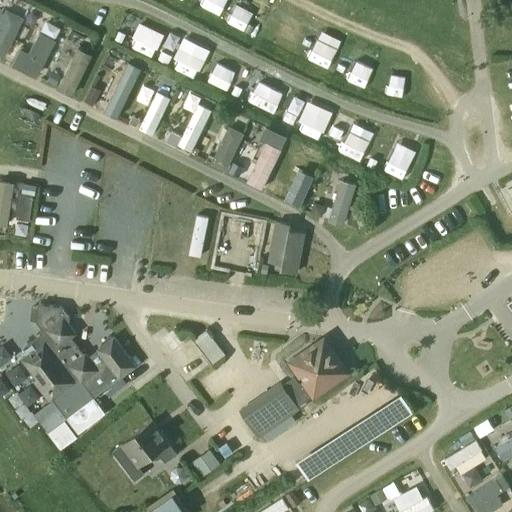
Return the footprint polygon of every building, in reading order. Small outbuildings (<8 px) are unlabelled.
[(0,53),(2,55),(21,19),(9,13),(0,30),(0,53)] [(130,45),(154,56),(166,32),(141,20),(130,45)] [(30,32),(16,64),(37,73),(56,31),(45,26),(40,37),(30,32)] [(293,53),(297,43),(278,35),(274,46),(293,53)] [(189,40),(176,69),(196,78),(209,49),(189,40)] [(322,70),(327,60),(307,51),(302,61),(322,70)] [(131,59),(106,109),(119,115),(144,65),(131,59)] [(225,90),(234,70),(213,60),(204,81),(225,90)] [(343,67),(339,79),(362,88),(366,76),(343,67)] [(54,84),(58,76),(50,72),(45,80),(54,84)] [(384,96),(408,100),(412,77),(388,72),(384,96)] [(268,112),(279,91),(256,80),(246,102),(268,112)] [(154,133),(174,95),(159,88),(140,125),(154,133)] [(89,91),(84,100),(93,104),(97,95),(89,91)] [(198,99),(181,145),(196,150),(213,105),(198,99)] [(300,132),(322,140),(333,108),(310,101),(300,132)] [(132,115),(129,123),(136,126),(140,119),(132,115)] [(230,122),(212,161),(229,169),(247,130),(230,122)] [(336,148),(352,156),(362,138),(345,129),(336,148)] [(171,132),(166,142),(177,147),(182,137),(171,132)] [(269,134),(265,142),(280,150),(285,141),(269,134)] [(301,207),(323,157),(310,152),(289,201),(301,207)] [(402,179),(407,170),(388,161),(383,170),(402,179)] [(121,212),(138,212),(139,172),(122,171),(121,212)] [(345,223),(358,181),(342,176),(329,218),(345,223)] [(0,223),(8,225),(16,180),(0,177),(0,223)] [(23,182),(21,191),(34,193),(36,185),(23,182)] [(21,214),(31,215),(32,195),(22,194),(21,214)] [(320,216),(323,207),(313,204),(311,214),(320,216)] [(361,215),(351,213),(348,224),(357,227),(361,215)] [(290,225),(276,222),(269,261),(282,264),(281,270),(296,273),(304,234),(289,231),(290,225)] [(29,354),(22,359),(37,379),(34,381),(49,402),(52,400),(78,434),(105,413),(94,398),(118,379),(119,380),(136,367),(113,338),(98,349),(107,360),(98,367),(86,352),(84,354),(71,337),(75,334),(69,325),(70,319),(61,307),(40,305),(36,308),(35,321),(41,329),(47,330),(52,336),(41,345),(37,339),(35,339),(27,345),(26,351),(29,354)] [(174,327),(158,339),(190,382),(227,354),(207,327),(186,343),(174,327)] [(239,410),(257,436),(340,378),(322,352),(305,364),(300,357),(287,366),(295,378),(299,375),(303,381),(289,391),(281,380),(239,410)] [(511,433),(511,418),(495,428),(489,418),(477,425),(497,459),(511,451),(504,438),(511,433)] [(169,442),(152,421),(121,444),(138,466),(149,458),(154,460),(161,458),(165,463),(177,454),(168,443),(169,442)] [(475,439),(470,431),(461,437),(466,445),(475,439)] [(452,480),(484,462),(473,441),(440,459),(452,480)] [(211,447),(192,460),(203,475),(222,462),(211,447)] [(480,511),(488,511),(511,496),(511,488),(501,473),(469,495),(480,511)] [(190,511),(173,488),(138,511),(190,511)] [(382,489),(370,495),(375,503),(386,497),(382,489)] [(299,501),(292,491),(285,496),(292,506),(299,501)] [(283,511),(292,507),(284,495),(256,511),(283,511)]
